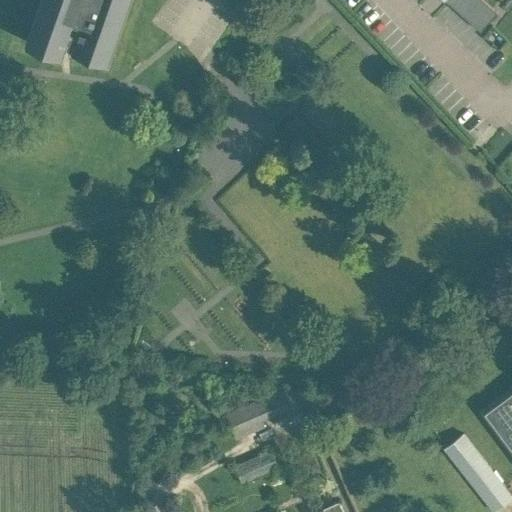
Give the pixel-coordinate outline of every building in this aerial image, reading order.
[(40,0),(26,41),(62,53),(66,42),(73,45),(72,47),(108,59),(128,0),(446,0),(447,0),(450,3),(480,30),(481,30),(498,11),(492,6),(484,0),(40,0)] [(198,82),(163,102),(172,117),(207,98),(198,82)] [(135,141),(128,181),(145,183),(152,144),(135,141)] [(124,192),(108,228),(123,235),(139,199),(124,192)] [(109,243),(92,279),(107,286),(125,250),(109,243)] [(75,277),(43,301),(53,315),(85,291),(75,277)] [(32,306),(0,312),(0,330),(35,323),(32,306)] [(140,378),(128,391),(137,398),(148,385),(140,378)] [(290,385),(228,411),(227,412),(237,435),(264,424),(261,418),(298,402),(290,385)] [(511,396),(484,417),(511,453),(511,396)] [(511,494),(463,432),(444,447),(494,510),(511,496),(511,494)] [(237,466),(241,478),(278,466),(274,454),(237,466)] [(344,511),(339,500),(312,511),(344,511)]
